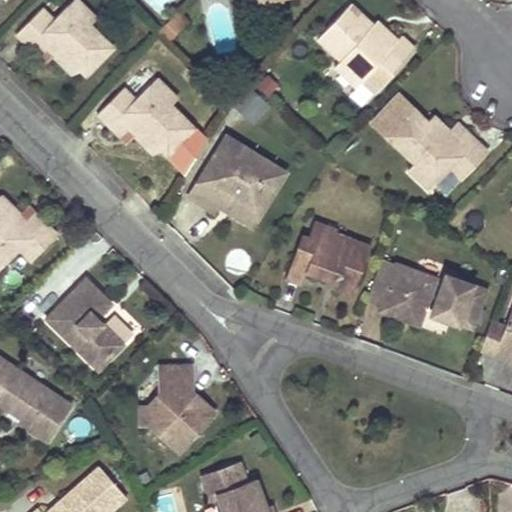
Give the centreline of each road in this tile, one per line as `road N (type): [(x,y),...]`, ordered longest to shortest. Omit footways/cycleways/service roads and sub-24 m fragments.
road 1 (residential): [(0,105),(202,306)]
road 2 (residential): [(474,400),(307,338)]
road 3 (residential): [(348,507),(474,464)]
road 4 (residential): [(267,402),(348,507)]
